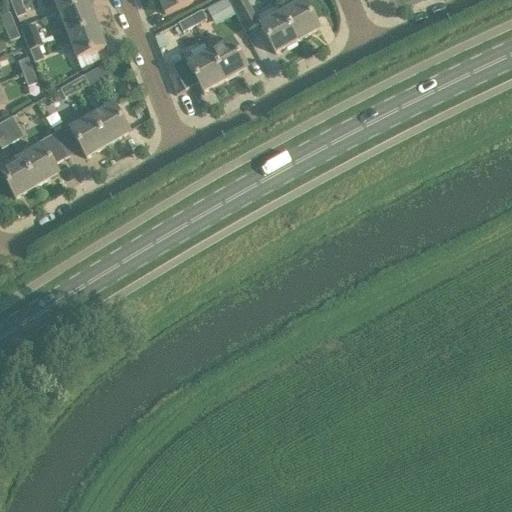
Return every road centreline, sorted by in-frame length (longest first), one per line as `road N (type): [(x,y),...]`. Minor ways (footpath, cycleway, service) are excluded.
road 1 (primary): [(0,337),(258,182),(511,53)]
road 2 (residential): [(179,149),(366,48)]
road 3 (residential): [(21,243),(179,149)]
road 4 (residential): [(179,149),(122,0)]
